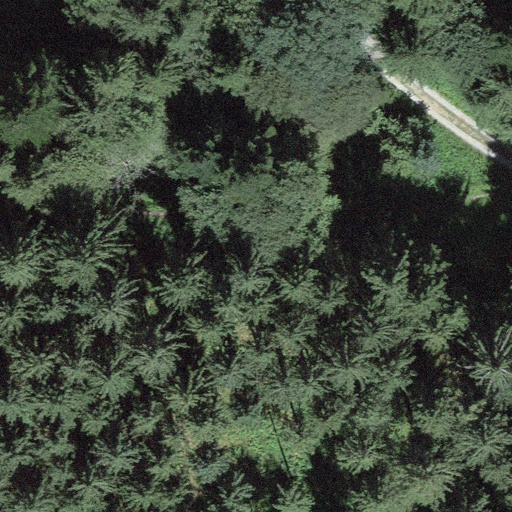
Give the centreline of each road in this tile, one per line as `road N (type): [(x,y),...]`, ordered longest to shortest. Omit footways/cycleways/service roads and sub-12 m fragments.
road 1 (track): [(0,210),(179,222),(468,221),(511,212)]
road 2 (track): [(511,156),(441,114),(321,0)]
